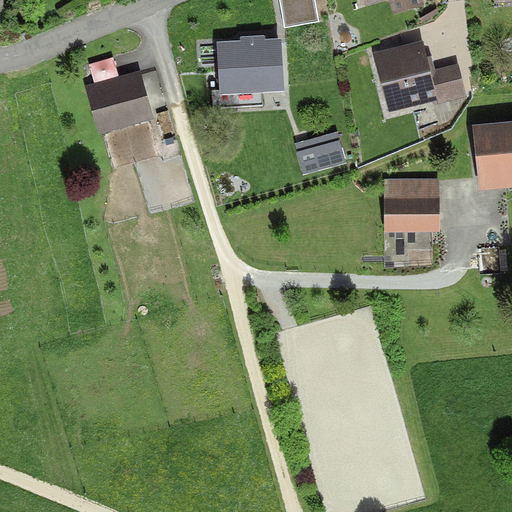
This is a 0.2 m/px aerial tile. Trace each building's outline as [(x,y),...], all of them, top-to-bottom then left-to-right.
[(218,46),(220,67),(221,90),(279,86),(276,42),(218,46)] [(420,47),(406,51),(376,58),(387,100),(406,95),(407,101),(419,98),(430,95),(432,102),(462,94),(455,65),(433,71),(432,70),(426,72),(420,47)] [(90,89),(89,89),(100,128),(137,118),(126,79),(90,89)] [(511,127),(483,131),(475,132),(480,178),(503,175),(511,174),(511,127)] [(384,183),(384,229),(435,228),(434,182),(384,183)]
